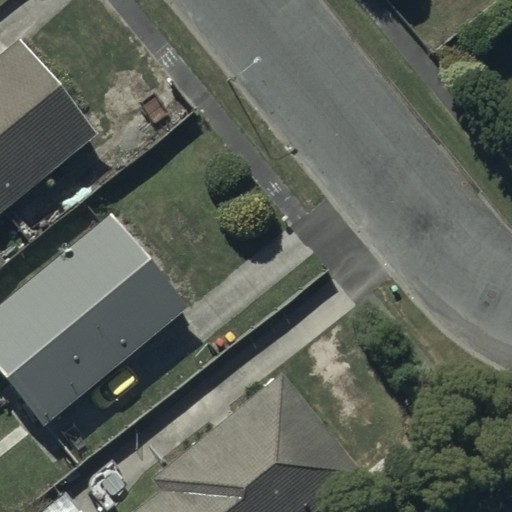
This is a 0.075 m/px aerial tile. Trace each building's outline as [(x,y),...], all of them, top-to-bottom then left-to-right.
[(0,215),(90,142),(15,51),(0,64),(0,215)] [(139,71),(114,94),(156,139),(181,116),(139,71)] [(107,222),(0,308),(0,387),(38,434),(183,316),(107,222)] [(277,382),(147,490),(157,502),(144,511),(322,511),(359,481),(277,382)] [(69,511),(58,499),(43,511),(69,511)]
